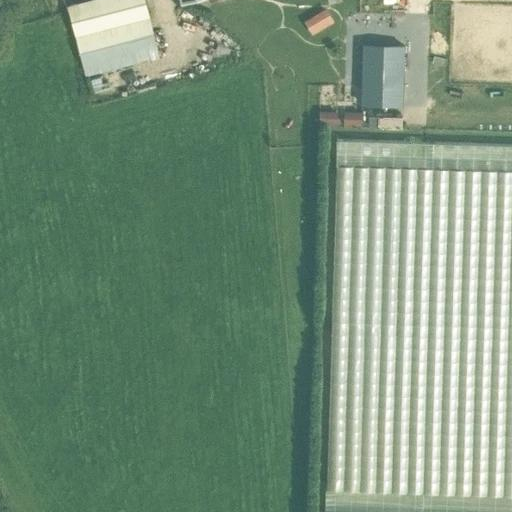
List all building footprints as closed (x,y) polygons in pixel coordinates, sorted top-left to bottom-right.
[(145,0),(80,0),(67,3),(85,74),(158,54),(145,0)] [(313,30),(335,20),(329,6),(306,17),(313,30)] [(364,43),(362,103),(403,104),(404,45),(364,43)] [(322,108),(322,121),(338,122),(339,109),(322,108)] [(347,112),(346,123),(363,124),(363,113),(347,112)] [(354,161),(338,161),(337,222),(348,222),(339,211),(360,212),(360,199),(369,200),(370,192),(376,186),(390,187),(390,176),(404,176),(404,165),(395,165),(395,174),(384,163),(362,162),(363,152),(374,152),(387,141),(393,147),(402,139),(353,138),(342,147),(354,161)] [(511,142),(404,138),(403,159),(412,159),(411,177),(511,181),(511,142)] [(332,379),(329,486),(421,488),(428,482),(439,493),(439,481),(458,482),(461,478),(462,469),(452,469),(452,474),(434,474),(445,463),(426,462),(418,454),(428,454),(425,451),(405,451),(406,436),(401,436),(386,421),(382,421),(382,412),(364,411),(365,398),(347,397),(356,389),(341,389),(332,379)]
